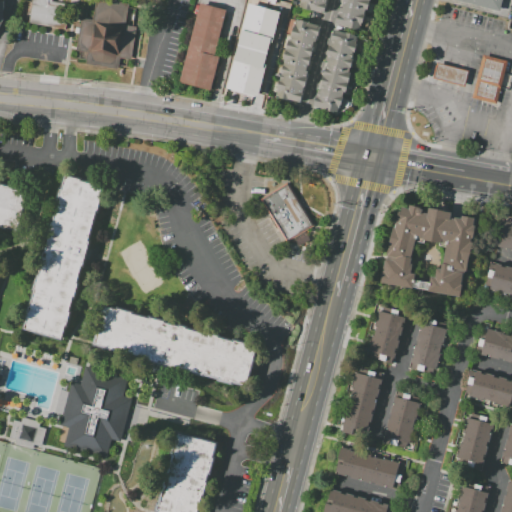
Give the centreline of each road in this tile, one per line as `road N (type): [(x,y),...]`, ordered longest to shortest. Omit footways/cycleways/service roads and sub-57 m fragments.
road 1 (secondary): [(0,101),(265,136)]
road 2 (residential): [(420,511),(480,309)]
road 3 (secondary): [(372,156),(413,2)]
road 4 (secondary): [(299,444),(336,296)]
road 5 (residential): [(298,140),(336,0)]
road 6 (secondary): [(336,296),(372,156)]
road 7 (secondary): [(372,156),(511,180)]
